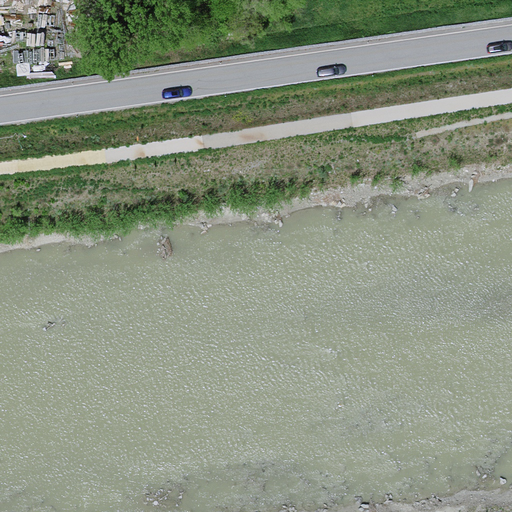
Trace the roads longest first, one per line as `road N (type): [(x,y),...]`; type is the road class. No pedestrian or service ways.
road 1 (track): [(0,171),(511,101)]
road 2 (tertiary): [(0,110),(511,41)]
